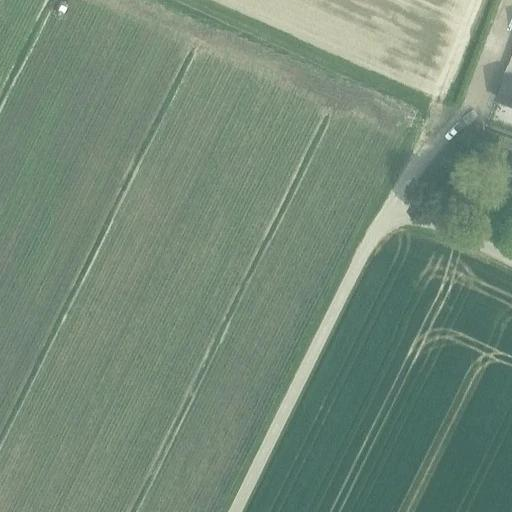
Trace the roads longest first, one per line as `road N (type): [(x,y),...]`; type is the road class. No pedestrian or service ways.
road 1 (unclassified): [(240,511),(386,219),(415,220)]
road 2 (unknown): [(386,219),(511,14)]
